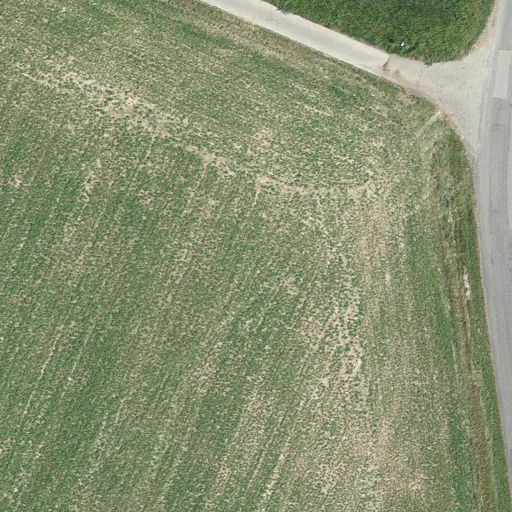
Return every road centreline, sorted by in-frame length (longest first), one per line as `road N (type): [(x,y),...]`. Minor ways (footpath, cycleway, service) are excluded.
road 1 (unclassified): [(498,101),(417,78),(228,0)]
road 2 (tertiary): [(498,101),(493,209),(511,359)]
